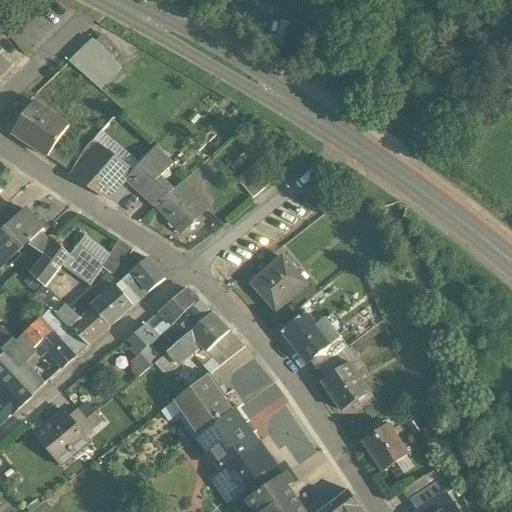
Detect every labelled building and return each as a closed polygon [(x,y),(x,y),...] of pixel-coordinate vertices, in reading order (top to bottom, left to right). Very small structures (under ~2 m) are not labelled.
[(89,41),(82,49),(106,72),(114,64),(89,41)] [(0,81),(13,68),(0,56),(0,53),(3,50),(0,47),(0,81)] [(106,72),(82,49),(69,62),(99,89),(120,69),(114,64),(106,72)] [(120,69),(99,89),(106,97),(128,77),(120,69)] [(68,127),(33,104),(12,134),(48,157),(68,127)] [(108,155),(93,142),(87,148),(80,158),(69,177),(108,200),(125,182),(129,176),(106,157),(108,155)] [(173,166),(155,149),(129,176),(125,182),(133,189),(151,170),(160,178),(173,166)] [(256,167),(238,182),(253,200),(271,185),(256,167)] [(151,170),(133,189),(155,209),(157,208),(173,193),(160,178),(151,170)] [(208,211),(183,183),(173,193),(157,208),(181,234),(208,211)] [(0,269),(1,270),(2,270),(21,250),(30,242),(31,243),(39,236),(45,230),(24,209),(5,227),(2,230),(0,231),(0,269)] [(69,209),(52,224),(60,229),(76,213),(69,209)] [(50,246),(39,236),(31,243),(29,246),(45,258),(31,277),(44,288),(60,269),(70,259),(54,242),(50,246)] [(84,242),(76,252),(102,276),(109,267),(104,262),(84,242)] [(76,252),(70,259),(60,269),(90,291),(102,276),(76,252)] [(283,259),(252,287),(275,312),(306,285),(283,259)] [(164,281),(147,260),(132,274),(138,281),(149,294),(164,281)] [(132,274),(119,285),(125,292),(128,289),(138,281),(132,274)] [(139,302),(149,294),(138,281),(128,289),(139,302)] [(103,299),(101,300),(103,302),(93,311),(101,320),(98,322),(106,331),(139,302),(128,289),(125,292),(119,285),(103,299)] [(92,291),(71,312),(82,321),(93,311),(103,302),(101,300),(103,299),(92,291)] [(187,291),(161,314),(167,321),(152,334),(157,339),(169,329),(178,321),(198,301),(187,291)] [(198,301),(178,321),(169,329),(175,334),(177,332),(180,336),(187,330),(191,334),(212,315),(198,301)] [(71,312),(65,306),(55,315),(87,346),(89,347),(106,331),(98,322),(101,320),(93,311),(82,321),(71,312)] [(53,313),(49,316),(47,314),(40,321),(56,336),(62,329),(55,323),(59,319),(55,315),(53,313)] [(191,334),(167,354),(178,367),(201,347),(205,352),(197,359),(204,367),(213,360),(216,363),(223,356),(220,353),(236,340),(212,315),(191,334)] [(87,346),(59,319),(55,323),(62,329),(56,336),(73,354),(80,347),(83,349),(87,346)] [(321,335),(308,319),(286,337),(308,364),(311,362),(328,347),(330,346),(329,345),(321,335)] [(16,345),(2,331),(0,332),(0,363),(6,369),(10,365),(16,371),(23,365),(25,366),(37,355),(42,359),(47,355),(63,370),(77,358),(73,354),(56,336),(40,321),(16,345)] [(336,339),(328,329),(321,335),(329,345),(336,339)] [(152,344),(140,332),(130,341),(141,353),(152,344)] [(245,349),(236,340),(220,353),(223,356),(216,363),(220,367),(245,349)] [(83,349),(80,347),(73,354),(77,358),(84,351),(83,349)] [(328,347),(311,362),(318,371),(336,358),(336,357),(328,347)] [(347,348),(336,357),(336,358),(318,371),(326,381),(350,365),(356,361),(347,348)] [(167,354),(155,365),(166,378),(179,367),(178,367),(167,354)] [(22,387),(0,364),(0,401),(2,403),(22,387)] [(16,371),(10,365),(6,369),(12,375),(16,371)] [(25,366),(23,365),(16,371),(12,375),(23,387),(35,376),(25,366)] [(350,365),(326,381),(322,383),(342,413),(370,394),(350,365)] [(35,376),(23,387),(32,397),(45,386),(35,376)] [(208,377),(174,403),(198,437),(233,412),(208,377)] [(22,387),(2,403),(3,404),(0,406),(0,425),(32,397),(22,387)] [(301,423),(287,402),(263,419),(278,439),(301,423)] [(88,404),(78,411),(86,422),(96,414),(88,404)] [(86,422),(78,411),(69,419),(86,439),(104,424),(96,414),(86,422)] [(69,419),(63,412),(34,437),(62,470),(78,456),(73,450),(86,439),(69,419)] [(256,444),(233,412),(198,437),(220,469),(256,444)] [(421,427),(413,416),(405,421),(413,433),(421,427)] [(408,456),(388,426),(363,443),(383,473),(408,456)] [(275,471),(256,444),(220,469),(207,478),(226,506),(236,499),(237,502),(240,506),(248,501),(285,475),(280,468),(275,471)] [(424,479),(425,480),(431,489),(442,481),(436,471),(424,479)] [(248,501),(247,501),(254,511),(302,511),(287,489),(292,485),(285,475),(248,501)] [(431,489),(438,501),(444,497),(458,488),(452,475),(442,481),(431,489)] [(424,479),(404,491),(410,502),(431,489),(425,480),(424,479)] [(431,489),(410,502),(416,511),(422,511),(428,508),(438,501),(431,489)] [(321,511),(355,511),(360,509),(348,492),(321,511)] [(438,501),(428,508),(430,511),(445,511),(451,508),(444,497),(438,501)]
